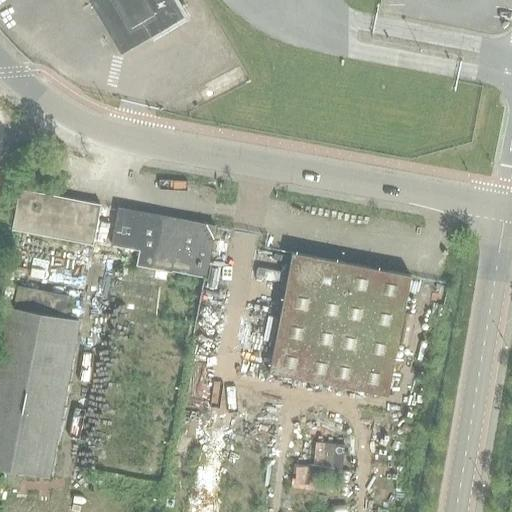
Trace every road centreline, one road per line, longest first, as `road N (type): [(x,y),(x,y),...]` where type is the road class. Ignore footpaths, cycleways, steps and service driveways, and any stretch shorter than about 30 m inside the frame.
road 1 (unclassified): [(507,209),(107,135),(48,104),(0,62)]
road 2 (tertiary): [(456,511),(507,209)]
